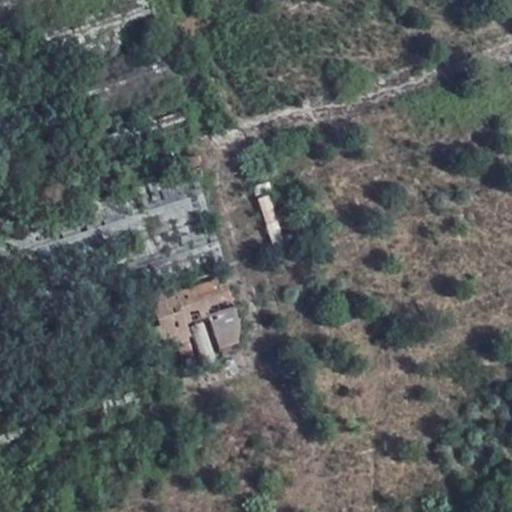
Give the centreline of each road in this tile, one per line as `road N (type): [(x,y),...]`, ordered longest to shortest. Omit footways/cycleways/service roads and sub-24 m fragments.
road 1 (track): [(511,48),(363,107),(323,108),(222,138),(211,168),(270,341)]
road 2 (track): [(181,0),(251,128)]
